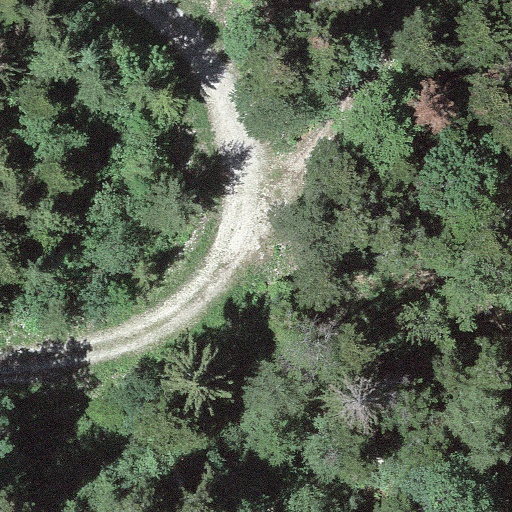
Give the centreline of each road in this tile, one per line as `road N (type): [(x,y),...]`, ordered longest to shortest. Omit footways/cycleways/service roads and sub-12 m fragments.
road 1 (track): [(382,0),(326,133),(248,163),(217,59),(156,0)]
road 2 (track): [(0,372),(55,367),(144,342),(215,278),(248,163)]
